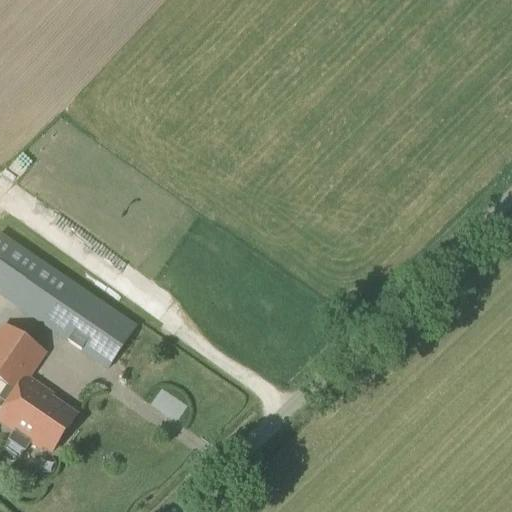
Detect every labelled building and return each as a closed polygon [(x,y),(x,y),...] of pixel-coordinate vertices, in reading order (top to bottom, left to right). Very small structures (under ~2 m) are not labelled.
[(82,153),(65,173),(87,192),(104,173),(82,153)] [(0,297),(107,370),(135,329),(0,236),(0,297)] [(40,446),(51,453),(74,418),(22,383),(42,354),(3,328),(0,332),(0,381),(6,386),(0,394),(0,401),(8,406),(0,417),(0,424),(13,433),(7,441),(23,453),(29,444),(38,450),(40,446)] [(161,386),(155,405),(169,409),(175,390),(161,386)] [(182,401),(170,409),(177,420),(189,412),(182,401)]
